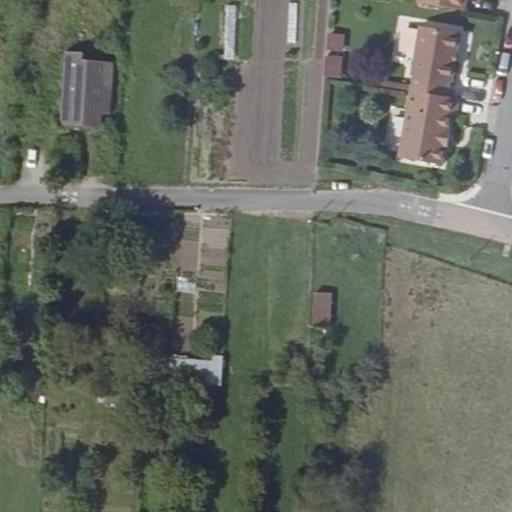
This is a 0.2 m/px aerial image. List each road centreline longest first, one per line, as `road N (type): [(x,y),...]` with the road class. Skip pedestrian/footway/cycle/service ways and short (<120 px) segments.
road 1 (residential): [(0,197),(326,196),(398,207)]
road 2 (residential): [(485,230),(511,97)]
